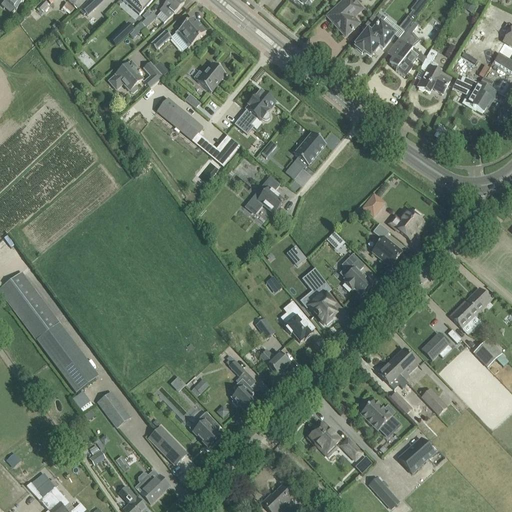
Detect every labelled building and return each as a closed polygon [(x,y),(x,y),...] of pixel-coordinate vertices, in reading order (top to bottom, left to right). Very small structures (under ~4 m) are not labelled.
[(2,0),(16,11),(25,0),(2,0)] [(83,0),(69,0),(68,2),(77,11),(86,2),(83,0)] [(86,15),(98,5),(102,0),(91,0),(81,10),(86,15)] [(123,0),(123,1),(128,6),(132,2),(143,12),(153,1),(151,0),(123,0)] [(160,13),(156,18),(157,19),(163,24),(168,21),(174,15),(174,16),(184,4),(179,0),(168,0),(163,6),(164,7),(159,12),(160,13)] [(346,0),(327,18),(334,26),(345,38),(358,25),(353,19),(362,11),(351,0),(346,0)] [(428,3),(424,0),(418,0),(410,11),(417,16),(428,3)] [(152,14),(141,24),(146,29),(157,19),(152,14)] [(370,58),(379,47),(382,50),(394,36),(380,25),(381,23),(373,16),(362,30),(366,34),(356,46),(370,58)] [(175,35),(188,50),(205,35),(192,20),(175,35)] [(393,60),(392,61),(389,64),(397,70),(395,72),(404,79),(413,67),(412,66),(417,60),(410,54),(411,51),(408,48),(416,41),(411,35),(417,28),(412,24),(387,55),(393,60)] [(511,63),(498,55),(493,63),(511,74),(511,26),(502,43),(511,49),(511,63)] [(116,46),(128,35),(123,30),(112,41),(116,46)] [(171,38),(165,32),(150,45),(156,52),(171,38)] [(431,51),(426,60),(432,63),(436,54),(431,51)] [(349,54),(349,67),(359,67),(358,54),(349,54)] [(438,66),(432,63),(426,60),(420,70),(425,73),(417,88),(419,89),(419,91),(423,93),(424,92),(429,95),(432,90),(442,96),(450,82),(439,76),(440,74),(435,71),(438,66)] [(131,63),(109,83),(116,91),(123,85),(129,92),(130,92),(131,93),(133,95),(138,91),(137,88),(135,87),(142,81),(133,71),(136,69),(131,63)] [(150,90),(163,79),(150,64),(143,70),(149,78),(143,83),(150,90)] [(226,76),(212,65),(203,76),(199,73),(194,79),(198,82),(197,83),(211,94),(226,76)] [(458,77),(452,91),(453,90),(461,94),(463,89),(471,94),(472,97),(468,98),(465,104),(465,106),(471,110),(472,110),(474,111),(474,110),(482,114),(490,101),(491,101),(496,93),(491,90),(481,86),(480,88),(458,77)] [(481,86),(491,90),(494,84),(483,80),(481,86)] [(260,123),(263,120),(263,121),(264,121),(265,122),(266,122),(267,122),(268,121),(269,120),(270,120),(270,119),(270,118),(270,117),(270,116),(269,115),(269,114),(268,114),(276,105),(274,104),(275,102),(271,99),(269,99),(262,93),(261,94),(260,93),(257,97),(256,97),(248,107),(246,111),(247,112),(235,126),(247,136),(253,128),(251,126),(256,120),(260,123)] [(195,110),(199,105),(190,97),(185,102),(195,110)] [(168,101),(157,114),(191,143),(202,129),(168,101)] [(294,155),(294,156),(298,159),(295,163),(303,170),(306,166),(308,168),(308,167),(325,147),(326,146),(312,134),(311,135),(294,156),(294,155)] [(227,138),(214,153),(227,164),(240,148),(227,138)] [(254,198),(250,203),(248,206),(257,213),(263,205),(268,209),(267,210),(274,216),(285,202),(273,192),(277,187),(278,188),(278,187),(267,178),(266,178),(269,180),(264,186),(266,187),(262,192),(260,191),(254,198)] [(373,218),(384,205),(374,197),(363,210),(373,218)] [(359,210),(354,215),(358,219),(363,213),(359,210)] [(405,213),(399,221),(395,218),(389,226),(399,234),(399,233),(410,241),(423,224),(419,221),(422,217),(415,211),(412,215),(408,212),(406,213),(405,213)] [(385,239),(389,234),(379,226),(373,234),(382,241),(371,254),(390,269),(403,253),(385,239)] [(327,242),(333,247),(340,240),(334,235),(327,242)] [(298,247),(287,253),(296,268),(307,261),(298,247)] [(350,275),(344,281),(346,282),(344,284),(353,292),(354,291),(360,297),(372,286),(359,273),(365,268),(353,256),(341,267),(350,275)] [(315,271),(302,281),(318,299),(308,307),(317,318),(316,318),(317,319),(318,319),(323,326),(325,324),(326,326),(332,321),(330,320),(335,316),(332,311),(335,308),(318,288),(325,283),(315,271)] [(21,273),(0,289),(0,294),(76,395),(99,377),(61,327),(21,273)] [(267,283),(275,294),(282,289),(274,278),(267,283)] [(450,318),(462,330),(474,319),(475,320),(479,316),(477,315),(490,302),(479,291),(466,303),(450,318)] [(309,332),(305,327),(309,324),(294,305),(285,313),(294,323),(287,329),(288,331),(287,332),(292,338),(293,337),(301,346),(305,342),(307,344),(313,339),(308,332),(309,332)] [(274,334),(264,321),(256,327),(266,340),(274,334)] [(436,337),(422,351),(432,361),(438,355),(447,346),(443,341),(441,342),(436,337)] [(487,369),(501,356),(488,341),(474,354),(487,369)] [(400,376),(414,363),(414,362),(403,351),(403,352),(389,365),(400,376)] [(267,366),(278,377),(290,366),(279,354),(272,360),(265,353),(260,358),(267,366)] [(245,374),(235,363),(229,368),(240,379),(245,374)] [(408,384),(400,376),(389,365),(379,375),(389,386),(394,382),(402,390),(408,384)] [(171,385),(179,394),(186,387),(179,378),(171,385)] [(198,398),(210,386),(204,380),(192,392),(198,398)] [(254,394),(242,381),(233,390),(237,394),(231,399),(233,402),(232,403),(237,408),(238,407),(245,414),(257,403),(251,397),(254,394)] [(438,417),(446,409),(430,392),(422,400),(438,417)] [(134,425),(111,393),(97,404),(121,436),(134,425)] [(412,410),(396,394),(391,399),(407,415),(412,410)] [(374,402),(360,416),(377,433),(386,424),(394,432),(399,426),(374,402)] [(410,412),(408,418),(415,421),(418,416),(410,412)] [(206,414),(189,430),(208,450),(219,439),(214,433),(219,428),(206,414)] [(315,446),(328,458),(337,449),(335,447),(340,442),(323,425),(311,436),(318,443),(315,446)] [(149,440),(175,467),(186,456),(160,429),(149,440)] [(398,461),(412,476),(434,455),(421,440),(398,461)] [(348,441),(341,448),(352,458),(358,452),(361,456),(362,455),(348,441)] [(114,447),(109,454),(114,458),(120,452),(114,447)] [(101,453),(90,460),(95,468),(106,460),(101,453)] [(14,468),(21,462),(15,455),(7,461),(14,468)] [(135,490),(150,506),(169,488),(154,472),(148,477),(147,476),(143,475),(139,480),(139,483),(140,485),(135,490)] [(377,480),(369,487),(391,511),(398,504),(377,480)] [(268,500),(262,506),(267,511),(279,511),(294,498),(283,486),(269,501),(268,500)] [(122,511),(143,511),(146,510),(142,506),(145,504),(138,497),(135,500),(125,489),(118,495),(129,506),(122,511)] [(48,511),(47,511),(66,511),(58,502),(48,511)]
